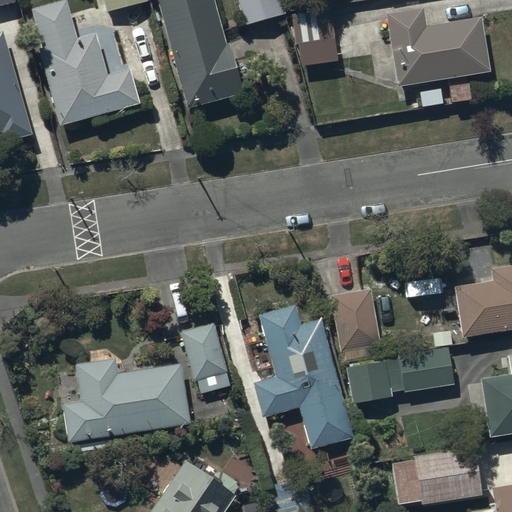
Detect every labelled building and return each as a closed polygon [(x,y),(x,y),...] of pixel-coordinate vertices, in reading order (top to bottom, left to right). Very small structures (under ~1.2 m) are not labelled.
[(47,75),(59,110),(140,84),(129,50),(106,58),(94,19),(74,25),(65,0),(32,0),(56,72),(47,75)] [(161,0),(189,90),(237,75),(213,0),(161,0)] [(283,0),(238,0),(244,21),(286,9),(283,0)] [(381,0),(391,70),(493,55),(485,1),(425,10),(423,0),(381,0)] [(337,57),(331,5),(292,9),(295,39),(297,39),(299,61),(337,57)] [(0,135),(1,138),(31,130),(2,27),(0,27),(0,135)] [(449,270),(459,321),(511,310),(511,247),(498,250),(500,260),(449,270)] [(297,390),(307,425),(350,413),(313,279),(253,296),(269,354),(254,358),(265,398),(297,390)] [(369,285),(330,292),(340,348),(344,347),(346,358),(376,353),(374,344),(380,343),(369,285)] [(214,319),(180,328),(193,375),(197,374),(201,389),(228,382),(225,369),(227,368),(214,319)] [(453,380),(446,342),(398,351),(398,353),(381,356),(381,357),(345,363),(351,399),(392,392),(392,387),(403,385),(404,388),(453,380)] [(66,426),(188,411),(180,348),(116,357),(114,344),(74,349),(78,384),(61,386),(66,426)] [(511,353),(483,357),(489,409),(511,406),(511,353)] [(136,511),(210,511),(235,477),(185,442),(136,511)] [(420,500),(480,489),(474,443),(412,451),(413,456),(392,458),(397,500),(420,496),(420,500)] [(511,511),(511,461),(485,465),(492,511),(511,511)] [(313,511),(302,474),(265,485),(273,511),(313,511)]
